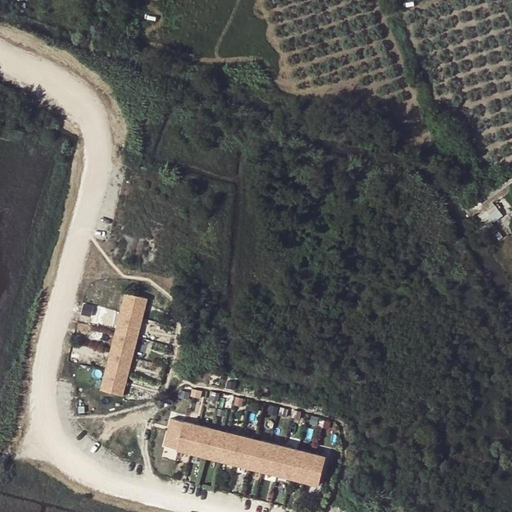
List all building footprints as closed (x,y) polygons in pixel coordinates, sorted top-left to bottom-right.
[(492,222),(503,215),(495,204),(472,220),(481,234),(494,225),(492,222)] [(148,297),(127,291),(100,387),(121,393),(148,297)] [(328,456),(172,412),(162,442),(319,485),(328,456)] [(295,421),(284,417),(280,430),(292,432),(295,421)] [(323,427),(312,424),(308,435),(321,439),(323,427)]
